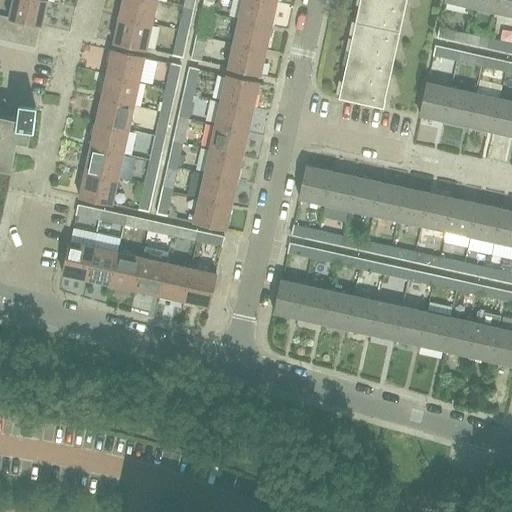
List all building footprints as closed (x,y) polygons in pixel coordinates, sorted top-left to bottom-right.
[(42,0),(12,0),(8,18),(9,19),(19,21),(30,23),(41,26),(43,26),(48,1),(42,0)] [(152,25),(158,1),(153,0),(122,0),(118,18),(152,25)] [(195,0),(185,0),(184,7),(194,9),(195,0)] [(203,0),(202,11),(211,13),(214,0),(203,0)] [(277,2),(268,0),(241,0),(238,18),(272,26),(277,2)] [(398,19),(402,20),(404,11),(400,10),(402,0),(360,0),(358,10),(363,11),(361,23),(356,22),(352,39),(357,41),(354,52),(349,51),(345,69),(350,70),(347,82),(342,81),(339,98),(383,108),(385,100),(380,99),(385,78),(389,79),(391,70),(387,70),(391,48),(396,49),(397,41),(393,40),(398,19)] [(471,0),(470,7),(494,13),(496,0),(471,0)] [(511,0),(496,0),(494,13),(511,16),(511,0)] [(179,31),(188,33),(194,9),(184,7),(179,31)] [(211,13),(202,11),(196,35),(206,37),(211,13)] [(0,38),(4,40),(9,19),(8,18),(0,16),(0,38)] [(152,25),(118,18),(113,42),(147,50),(152,25)] [(233,43),(267,50),(272,26),(238,18),(233,43)] [(9,19),(4,40),(15,42),(19,21),(9,19)] [(25,45),(30,23),(19,21),(15,42),(25,45)] [(30,23),(25,45),(36,47),(41,26),(30,23)] [(440,29),(438,39),(462,44),(464,34),(440,29)] [(188,33),(179,31),(173,56),(183,58),(188,33)] [(486,49),(488,40),(464,34),(462,44),(486,49)] [(206,37),(196,35),(191,60),(200,62),(206,37)] [(511,55),(511,47),(511,44),(488,40),(486,49),(511,55)] [(267,50),(233,43),(227,68),(261,75),(267,50)] [(434,57),(458,62),(460,53),(436,47),(434,57)] [(145,58),(111,50),(106,75),(140,83),(145,58)] [(458,62),(482,67),(484,58),(460,53),(458,62)] [(482,67),(506,73),(508,63),(484,58),(482,67)] [(181,66),(171,64),(166,88),(176,91),(181,66)] [(189,67),(183,92),(193,94),(199,70),(189,67)] [(106,75),(100,99),(134,107),(140,83),(106,75)] [(259,83),(225,75),(220,100),(254,108),(259,83)] [(452,87),(427,82),(420,116),(445,121),(452,87)] [(469,127),(476,93),(452,87),(445,121),(469,127)] [(161,113),(170,115),(176,91),(166,88),(161,113)] [(188,119),(193,94),(183,92),(178,116),(188,119)] [(469,127),(493,132),(501,98),(476,93),(469,127)] [(511,136),(511,100),(501,98),(493,132),(511,136)] [(95,124),(129,131),(134,107),(100,99),(95,124)] [(220,100),(214,124),(249,132),(254,108),(220,100)] [(5,121),(0,119),(0,167),(10,170),(17,141),(28,143),(31,130),(33,131),(36,109),(19,106),(17,122),(5,121)] [(170,115),(161,113),(155,137),(165,139),(170,115)] [(173,141),(183,143),(188,119),(178,116),(173,141)] [(90,148),(124,155),(129,131),(95,124),(90,148)] [(243,156),(249,132),(214,124),(209,149),(243,156)] [(150,161),(160,163),(165,139),(155,137),(150,161)] [(167,165),(177,167),(183,143),(173,141),(167,165)] [(90,148),(84,172),(118,179),(124,155),(90,148)] [(243,156),(209,149),(204,173),(238,180),(243,156)] [(145,185),(154,187),(160,163),(150,161),(145,185)] [(162,189),(172,191),(177,167),(167,165),(162,189)] [(332,170),(307,165),(299,199),(324,205),(332,170)] [(348,210),(356,176),(332,170),(324,205),(348,210)] [(118,179),(84,172),(79,197),(113,204),(118,179)] [(198,197),(233,205),(238,180),(204,173),(198,197)] [(348,210),(373,215),(380,181),(356,176),(348,210)] [(404,186),(380,181),(373,215),(397,221),(404,186)] [(154,187),(145,185),(139,210),(149,212),(154,187)] [(421,226),(429,192),(404,186),(397,221),(421,226)] [(172,191),(162,189),(157,214),(166,216),(172,191)] [(453,197),(429,192),(421,226),(445,231),(453,197)] [(227,229),(233,205),(198,197),(193,222),(227,229)] [(477,202),(453,197),(445,231),(469,237),(477,202)] [(494,242),(501,208),(477,202),(469,237),(494,242)] [(76,215),(101,220),(103,210),(78,205),(76,215)] [(511,210),(501,208),(494,242),(511,245),(511,210)] [(103,210),(101,220),(125,225),(127,216),(103,210)] [(151,221),(127,216),(125,225),(149,231),(151,221)] [(151,221),(149,231),(173,236),(175,226),(151,221)] [(175,226),(173,236),(198,241),(200,231),(175,226)] [(292,236),(316,242),(318,232),(294,227),(292,236)] [(198,241),(222,247),(225,237),(200,231),(198,241)] [(316,242),(340,247),(342,238),(318,232),(316,242)] [(342,238),(340,247),(365,252),(367,243),(342,238)] [(95,246),(70,241),(62,275),(87,280),(95,246)] [(391,248),(367,243),(365,252),(389,258),(391,248)] [(314,250),(289,245),(287,255),(312,260),(314,250)] [(95,246),(87,280),(111,286),(119,252),(95,246)] [(413,263),(415,253),(391,248),(389,258),(413,263)] [(314,250),(312,260),(336,265),(338,256),(314,250)] [(119,252),(111,286),(136,291),(143,257),(119,252)] [(440,259),(415,253),(413,263),(438,268),(440,259)] [(338,256),(336,265),(360,271),(363,261),(338,256)] [(167,262),(143,257),(136,291),(160,296),(167,262)] [(462,274),(464,264),(440,259),(438,268),(462,274)] [(363,261),(360,271),(385,276),(387,266),(363,261)] [(160,296),(184,302),(192,268),(167,262),(160,296)] [(489,269),(464,264),(462,274),(487,279),(489,269)] [(387,266),(385,276),(409,281),(411,272),(387,266)] [(192,268),(184,302),(209,307),(216,273),(192,268)] [(511,284),(511,279),(511,274),(489,269),(487,279),(511,284)] [(411,272),(409,281),(434,287),(436,277),(411,272)] [(436,277),(434,287),(458,292),(460,282),(436,277)] [(306,285),(282,279),(274,313),(299,319),(306,285)] [(460,282),(458,292),(482,297),(484,288),(460,282)] [(306,285),(299,319),(323,324),(331,290),(306,285)] [(484,288),(482,297),(507,303),(509,293),(484,288)] [(347,330),(355,295),(331,290),(323,324),(347,330)] [(372,335),(379,301),(355,295),(347,330),(372,335)] [(379,301),(372,335),(396,340),(403,306),(379,301)] [(396,340),(420,346),(428,312),(403,306),(396,340)] [(444,351),(452,317),(428,312),(420,346),(444,351)] [(444,351),(468,356),(476,322),(452,317),(444,351)] [(500,328),(476,322),(468,356),(493,362),(500,328)] [(511,330),(500,328),(493,362),(511,366),(511,330)] [(312,511),(288,500),(285,506),(297,511),(312,511)] [(207,511),(150,502),(148,511),(207,511)]
